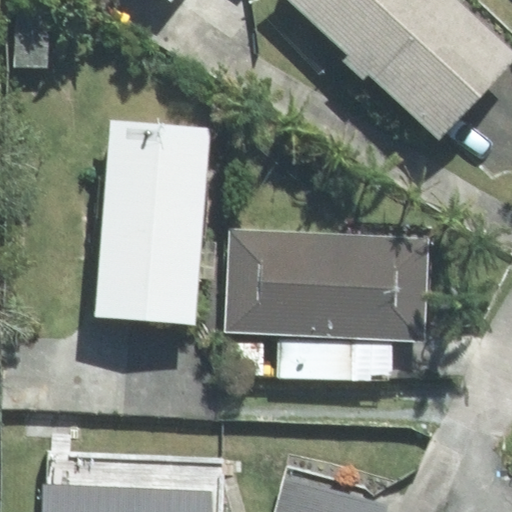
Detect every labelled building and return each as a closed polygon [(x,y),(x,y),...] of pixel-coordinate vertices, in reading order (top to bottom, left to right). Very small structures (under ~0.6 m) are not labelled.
[(504,54),(448,0),(269,0),(417,143),(504,54)] [(198,138),(103,128),(81,330),(175,341),(198,138)] [(426,250),(223,231),(213,338),(416,357),(426,250)] [(217,511),(222,455),(37,441),(31,511),(217,511)] [(379,511),(381,508),(276,480),(267,511),(379,511)]
